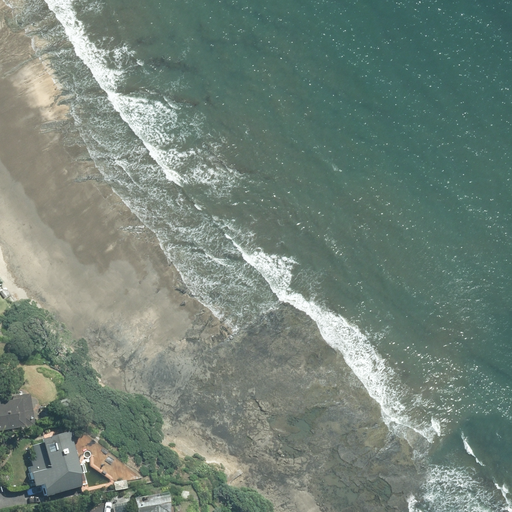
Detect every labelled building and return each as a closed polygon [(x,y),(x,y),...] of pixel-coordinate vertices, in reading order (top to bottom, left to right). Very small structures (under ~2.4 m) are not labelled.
[(31,392),(0,396),(0,429),(36,424),(31,392)] [(42,480),(46,494),(82,483),(78,471),(81,470),(69,428),(43,436),(44,440),(32,444),(35,454),(30,456),(33,464),(29,465),(35,482),(42,480)] [(127,478),(113,481),(116,492),(130,488),(127,478)] [(173,511),(170,489),(135,495),(137,511),(173,511)] [(134,511),(134,501),(115,503),(115,511),(134,511)]
